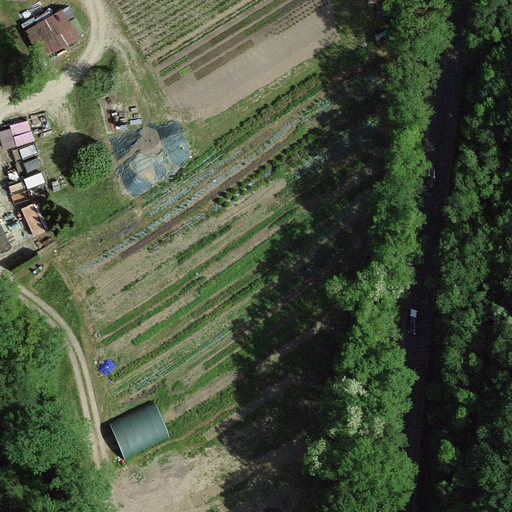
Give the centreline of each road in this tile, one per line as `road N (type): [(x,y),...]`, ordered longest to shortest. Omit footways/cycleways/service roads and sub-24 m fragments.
road 1 (tertiary): [(402,511),(460,0)]
road 2 (track): [(103,511),(100,447),(78,357),(61,326),(0,273)]
road 3 (track): [(0,112),(55,91),(80,71),(98,39),(96,0)]
